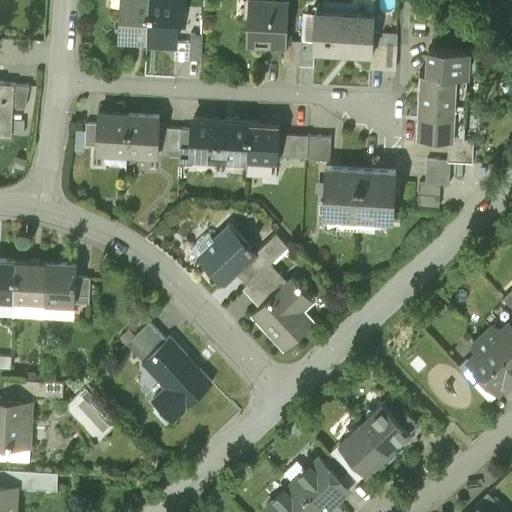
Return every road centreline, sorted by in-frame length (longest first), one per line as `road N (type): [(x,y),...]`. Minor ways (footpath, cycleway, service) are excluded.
road 1 (residential): [(60,82),(346,97),(397,125)]
road 2 (residential): [(37,208),(145,254),(285,401)]
road 3 (residential): [(285,401),(511,186)]
road 4 (residential): [(167,511),(285,401)]
road 5 (residential): [(409,511),(511,423)]
road 6 (residential): [(60,82),(37,208)]
road 7 (track): [(405,0),(397,125)]
